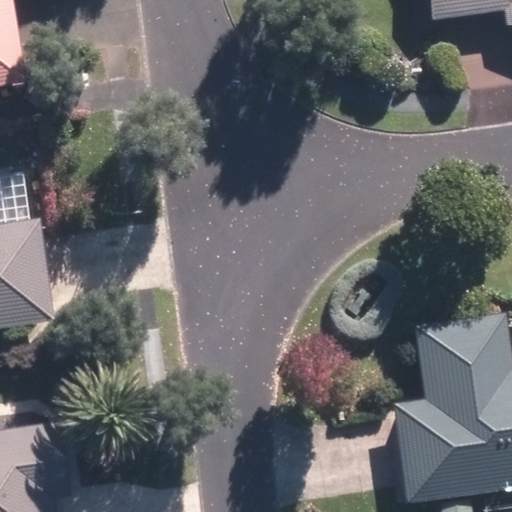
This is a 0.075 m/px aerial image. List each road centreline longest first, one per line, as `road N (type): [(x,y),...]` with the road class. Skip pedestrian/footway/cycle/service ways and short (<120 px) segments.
road 1 (residential): [(214,197),(247,511)]
road 2 (residential): [(214,197),(511,158)]
road 3 (residential): [(185,0),(214,197)]
